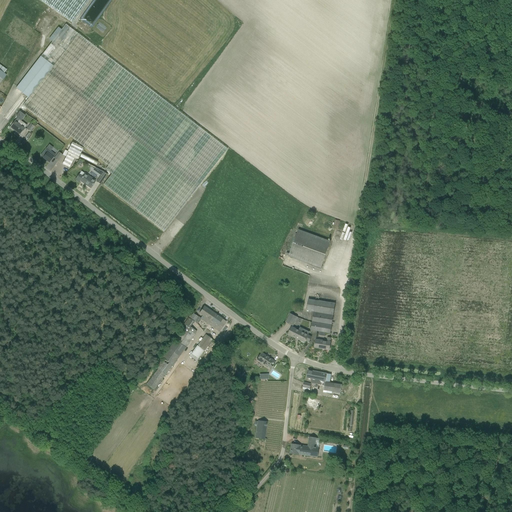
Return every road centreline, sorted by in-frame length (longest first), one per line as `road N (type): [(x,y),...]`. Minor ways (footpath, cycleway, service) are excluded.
road 1 (tertiary): [(294,356),(0,138)]
road 2 (tertiary): [(511,391),(335,370),(294,356)]
road 3 (unclassified): [(234,511),(280,459),(294,356)]
